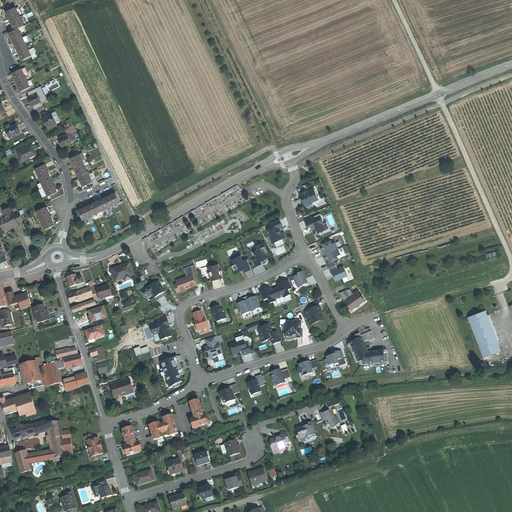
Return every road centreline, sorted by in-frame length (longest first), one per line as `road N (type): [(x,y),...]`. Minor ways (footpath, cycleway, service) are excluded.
road 1 (track): [(257,496),(428,437),(511,426)]
road 2 (track): [(29,0),(136,222)]
road 3 (residential): [(302,252),(261,279),(184,306),(179,320),(199,385)]
road 4 (secondary): [(322,142),(511,64)]
road 5 (track): [(312,149),(378,314)]
road 6 (residential): [(105,426),(57,267)]
road 7 (residential): [(128,499),(246,463),(256,453),(259,427)]
road 8 (residential): [(199,385),(327,343),(343,328)]
road 9 (residential): [(71,202),(59,160),(0,70)]
road 10 (secondary): [(132,238),(261,168)]
road 11 (track): [(511,278),(378,314)]
